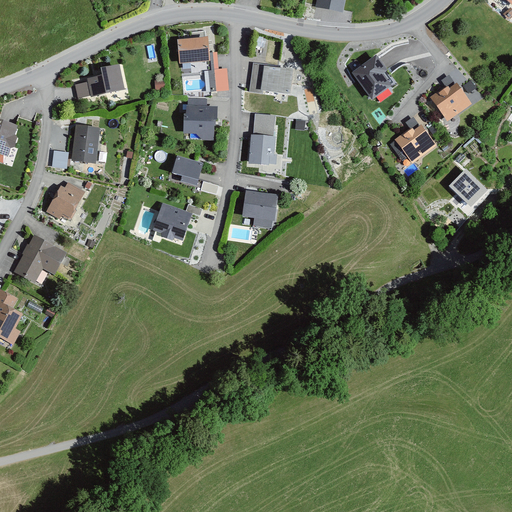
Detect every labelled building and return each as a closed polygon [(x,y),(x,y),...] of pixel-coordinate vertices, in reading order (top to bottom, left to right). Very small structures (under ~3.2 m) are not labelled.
[(344,0),(313,0),(312,8),(342,14),(344,0)] [(511,16),(511,12),(510,10),(503,15),(507,20),(511,16)] [(208,40),(177,42),(179,66),(210,64),(211,73),(207,74),(209,94),(228,92),(226,71),(218,72),(216,55),(209,56),(208,40)] [(377,55),(351,73),(371,102),(397,84),(377,55)] [(290,97),(294,72),(265,68),(265,66),(252,64),(248,93),(262,95),(262,93),(290,97)] [(124,92),(119,66),(100,70),(102,78),(86,81),(87,85),(75,87),(78,100),(90,98),(90,99),(124,92)] [(455,86),(449,77),(441,82),(446,89),(431,100),(447,123),(471,106),(456,85),(455,86)] [(476,89),(470,81),(463,87),(468,94),(476,89)] [(164,92),(163,82),(154,82),(154,92),(164,92)] [(183,135),(196,136),(202,141),(214,142),(215,110),(206,110),(207,102),(187,102),(187,108),(186,108),(185,116),(183,116),(183,135)] [(419,128),(413,119),(404,124),(409,131),(394,141),(395,143),(390,146),(401,163),(407,160),(411,166),(436,149),(422,126),(419,128)] [(17,127),(0,122),(0,155),(8,158),(10,149),(14,150),(18,138),(14,137),(17,127)] [(303,132),(304,123),(296,122),(295,131),(303,132)] [(95,166),(99,131),(74,128),(71,164),(95,166)] [(273,130),(253,128),(253,137),(250,137),(248,166),(269,167),(269,166),(276,167),(276,158),(274,158),(276,139),(273,139),(273,130)] [(67,155),(54,153),(52,169),(65,171),(67,155)] [(203,165),(177,158),(172,175),(182,178),(181,183),(196,187),(203,165)] [(65,190),(60,188),(45,215),(59,222),(61,217),(70,222),(85,195),(67,186),(65,190)] [(277,197),(245,192),(242,218),(254,220),(253,226),(271,229),(272,222),(274,223),(277,197)] [(479,201),(475,194),(462,202),(465,208),(479,201)] [(192,216),(162,206),(153,232),(163,236),(162,239),(172,243),(173,240),(182,243),(192,216)] [(201,211),(188,207),(185,213),(199,217),(201,211)] [(65,256),(33,238),(13,273),(34,285),(42,270),(53,277),(65,256)] [(17,300),(0,291),(0,339),(12,346),(19,333),(14,331),(23,316),(12,310),(17,300)]
